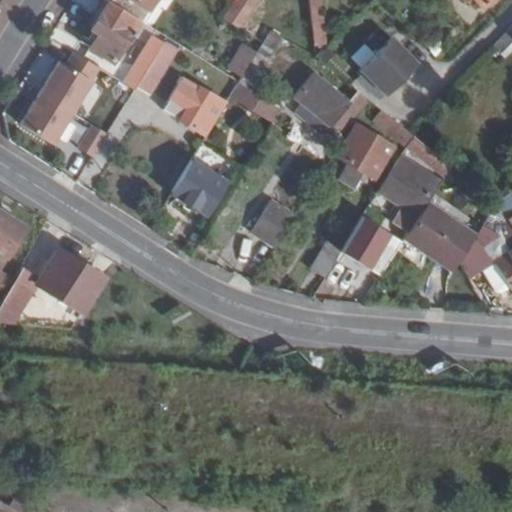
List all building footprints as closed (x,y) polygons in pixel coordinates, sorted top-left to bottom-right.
[(107,0),(107,1),(137,20),(141,22),(154,0),(107,0)] [(233,0),(223,19),(238,29),(256,0),(233,0)] [(137,20),(107,1),(89,29),(98,34),(89,48),(111,61),(137,20)] [(511,22),(492,42),(504,55),(511,47),(511,22)] [(268,31),(261,43),(254,55),(265,62),(280,38),(268,31)] [(125,79),(135,86),(165,38),(156,32),(125,79)] [(414,63),(389,37),(357,69),(382,94),(414,63)] [(165,38),(135,86),(147,95),(178,46),(165,38)] [(504,55),(492,42),(489,45),(501,57),(504,55)] [(37,93),(72,115),(101,69),(71,50),(62,65),(56,61),(37,93)] [(265,62),(254,55),(237,82),(251,90),(267,64),(265,62)] [(427,95),(436,79),(420,69),(410,85),(427,95)] [(354,106),(343,99),(305,76),(289,102),(339,131),(354,106)] [(204,136),(228,96),(214,87),(210,93),(199,86),(197,89),(179,78),(176,82),(177,83),(168,99),(183,108),(177,119),(204,136)] [(361,95),(350,86),(343,99),(354,106),(361,95)] [(243,104),(272,122),(280,108),(251,90),(243,104)] [(18,122),(53,144),(72,115),(37,93),(18,122)] [(405,130),(365,98),(358,110),(404,146),(405,145),(411,135),(405,130)] [(353,123),(336,154),(345,159),(335,177),(351,186),(361,170),(372,176),(384,158),(382,156),(390,145),(353,123)] [(92,125),(77,148),(91,157),(106,134),(92,125)] [(448,165),(411,135),(405,145),(442,174),(448,165)] [(433,181),(397,158),(382,183),(420,205),(428,192),(427,189),(433,181)] [(189,160),(170,192),(207,214),(226,183),(189,160)] [(504,214),(496,201),(480,227),(491,235),(504,214)] [(457,263),(476,233),(425,202),(415,218),(403,237),(454,268),(457,263)] [(391,256),(403,237),(415,218),(398,208),(376,246),(391,256)] [(0,295),(2,297),(11,280),(0,272),(0,261),(21,229),(0,215),(0,295)] [(241,249),(263,263),(282,232),(259,219),(241,249)] [(310,269),(324,277),(341,250),(326,242),(310,269)] [(56,247),(38,275),(34,282),(82,310),(103,276),(56,247)] [(511,292),(511,258),(508,253),(492,262),(511,292)] [(38,275),(20,265),(12,278),(30,288),(34,282),(38,275)] [(0,301),(0,322),(8,323),(30,288),(12,278),(11,280),(2,297),(0,301)]
